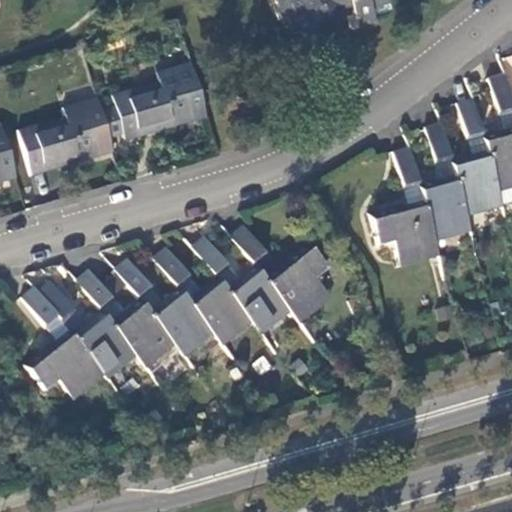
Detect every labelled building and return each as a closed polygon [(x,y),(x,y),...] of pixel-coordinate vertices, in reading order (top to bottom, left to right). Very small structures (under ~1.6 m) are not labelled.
[(281,20),(288,38),(346,18),(351,32),(368,27),(365,19),(382,14),(377,0),(266,0),(275,22),(281,20)] [(122,142),(169,127),(167,120),(201,110),(187,66),(151,76),(154,84),(109,98),(122,142)] [(511,123),(509,113),(500,77),(484,81),(498,133),(478,138),(497,208),(511,204),(511,123)] [(108,148),(92,100),(57,111),(59,118),(13,133),(27,176),(74,161),(72,154),(90,149),(91,153),(108,148)] [(478,138),(468,101),(452,105),(466,157),(447,162),(463,219),(498,210),(497,208),(478,138)] [(169,127),(203,116),(201,110),(167,120),(169,127)] [(431,243),(467,233),(463,219),(447,162),(437,125),(421,129),(435,180),(415,185),(431,243)] [(0,139),(0,180),(11,177),(0,139)] [(74,161),(108,151),(108,148),(91,153),(90,149),(72,154),(74,161)] [(397,269),(435,259),(431,243),(415,185),(405,148),(389,153),(403,204),(365,214),(374,248),(390,244),(397,269)] [(237,225),(223,236),(248,266),(262,256),(237,225)] [(249,325),(258,336),(287,313),(255,275),(248,266),(232,279),(198,237),(185,247),(209,276),(249,325)] [(287,313),(294,322),(325,297),(308,278),(321,267),(299,240),(255,275),(287,313)] [(212,338),(220,348),(249,325),(209,276),(192,290),(160,249),(147,259),(171,288),(212,338)] [(181,359),(184,362),(212,338),(171,288),(155,302),(122,259),(108,270),(132,300),(172,347),(181,359)] [(82,271),(69,281),(94,311),(133,358),(143,371),(172,347),(132,300),(116,313),(82,271)] [(45,283),(32,293),(66,334),(101,377),(104,381),(133,358),(94,311),(79,323),(45,283)] [(32,293),(28,288),(15,299),(47,340),(18,363),(43,393),(55,383),(70,402),(101,377),(66,334),(32,293)] [(143,371),(153,383),(181,359),(172,347),(143,371)]
